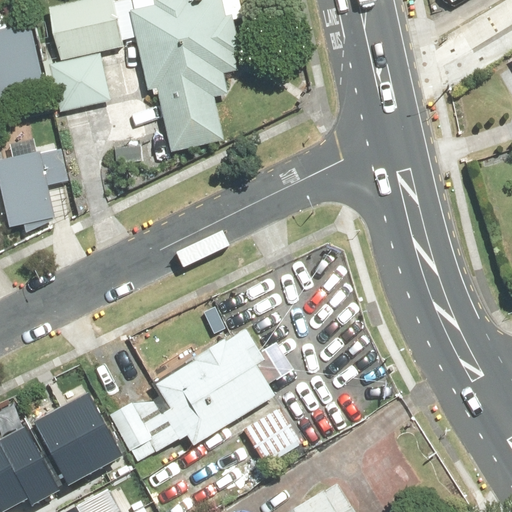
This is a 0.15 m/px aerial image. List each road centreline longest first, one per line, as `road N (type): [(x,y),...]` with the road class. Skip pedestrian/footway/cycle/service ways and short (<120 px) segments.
road 1 (residential): [(399,143),(0,333)]
road 2 (primary): [(399,143),(441,301),(502,400)]
road 3 (primary): [(364,0),(399,143)]
